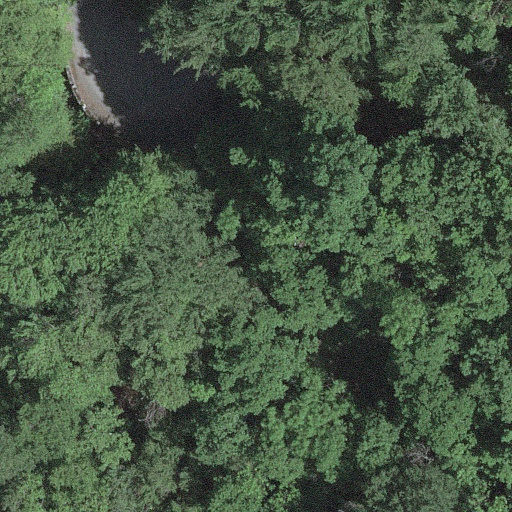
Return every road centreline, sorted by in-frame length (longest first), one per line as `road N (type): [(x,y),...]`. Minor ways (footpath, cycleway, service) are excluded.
road 1 (track): [(152,86),(169,143),(210,209),(321,341),(366,384),(511,449)]
road 2 (tertiary): [(208,0),(192,62),(157,86),(119,78),(93,51),(79,0)]
